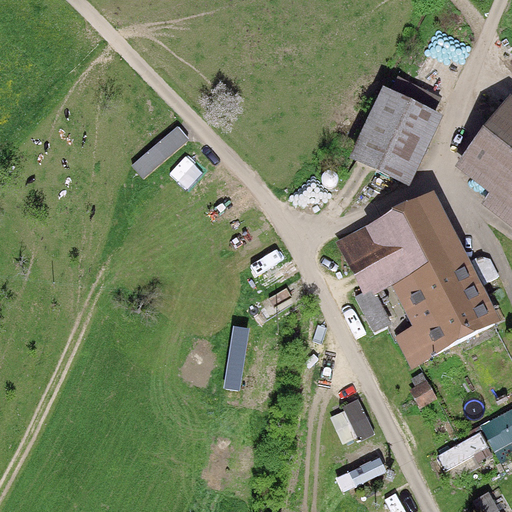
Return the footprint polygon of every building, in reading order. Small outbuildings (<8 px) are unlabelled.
[(384,103),(355,164),(407,188),(436,127),(384,103)] [(511,110),(508,108),(460,170),(511,209),(511,110)] [(491,325),(431,205),(344,249),(368,298),(392,286),(415,331),(398,339),(411,365),(491,325)] [(358,407),(345,413),(359,444),(372,437),(358,407)] [(479,441),(460,451),(474,476),(493,466),(479,441)]
